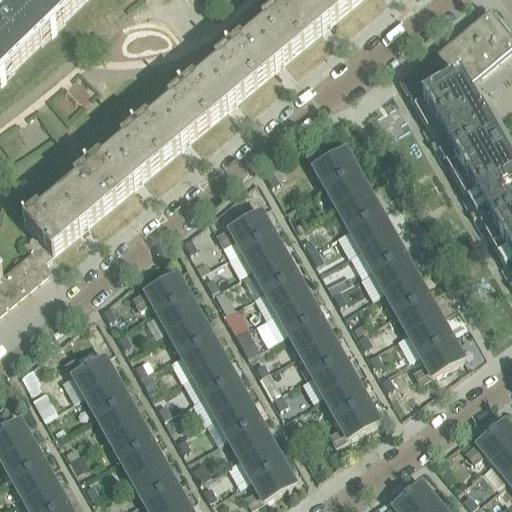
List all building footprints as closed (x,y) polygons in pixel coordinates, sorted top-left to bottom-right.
[(55,35),(78,13),(90,0),(31,0),(24,8),(54,39),(57,37),(55,35)] [(350,14),(338,0),(306,0),(281,22),(278,18),(275,20),(303,54),(322,38),(323,38),(332,31),(331,31),(350,14)] [(338,0),(350,14),(367,0),(338,0)] [(4,84),(27,62),(50,40),(52,42),(54,39),(24,8),(2,28),(0,26),(0,84),(4,88),(6,86),(4,84)] [(511,56),(511,45),(489,18),(471,33),(476,39),(471,43),(480,55),(488,49),(498,60),(495,63),(499,67),(511,56)] [(303,54),(275,20),(272,22),(276,26),(266,34),(234,61),(231,57),(228,59),(256,93),(275,77),(276,77),(280,74),(284,70),(284,69),(303,54)] [(498,60),(488,49),(480,55),(471,43),(476,39),(471,33),(453,49),(481,83),(499,67),(495,63),(498,60)] [(453,49),(422,74),(423,75),(422,76),(440,97),(461,85),(466,94),(468,93),(481,83),(453,49)] [(256,93),(228,59),(225,61),(229,65),(187,100),(184,96),(181,98),(209,132),(228,116),(229,116),(229,117),(237,110),(237,109),(256,93)] [(440,97),(422,76),(423,75),(422,74),(403,90),(414,110),(440,97)] [(506,160),(468,93),(466,94),(461,85),(440,97),(414,110),(457,188),(506,160)] [(209,132),(181,98),(178,101),(182,104),(150,131),(140,139),(137,135),(134,138),(162,171),(181,156),(182,155),(182,156),(190,149),(190,148),(209,132)] [(162,171),(134,138),(131,140),(135,144),(93,178),(90,175),(87,177),(115,210),(134,195),(134,194),(135,195),(143,188),(143,187),(162,171)] [(358,178),(354,171),(346,157),(324,169),(318,157),(307,163),(326,196),(358,178)] [(511,246),(511,171),(506,160),(457,188),(496,256),(511,246)] [(115,210),(87,177),(84,179),(88,183),(31,230),(28,226),(25,229),(35,242),(53,262),(80,240),(81,240),(85,237),(89,233),(88,233),(115,210)] [(370,200),(364,188),(358,178),(326,196),(338,217),(370,200)] [(382,221),(378,213),(370,200),(338,217),(350,238),(382,221)] [(290,223),(300,216),(297,213),(288,219),(290,223)] [(274,240),(270,234),(262,219),(218,244),(224,254),(236,248),(242,259),(274,240)] [(394,241),(387,230),(382,221),(350,238),(361,259),(394,241)] [(306,235),(302,228),(295,231),(300,239),(306,235)] [(285,261),(279,250),(274,240),(242,259),(253,279),(285,261)] [(405,262),(402,255),(394,241),(361,259),(373,280),(405,262)] [(53,262),(35,242),(24,251),(32,260),(43,271),(53,262)] [(311,245),(302,249),(309,261),(317,257),(311,245)] [(197,257),(191,246),(184,250),(190,261),(197,257)] [(511,246),(496,256),(511,284),(511,246)] [(324,269),(317,257),(309,261),(311,265),(316,273),(324,269)] [(50,280),(43,271),(32,260),(23,268),(39,288),(40,289),(40,288),(49,280),(50,281),(50,280)] [(297,282),(293,275),(285,261),(253,279),(265,301),(297,282)] [(417,283),(411,272),(405,262),(373,280),(385,301),(417,283)] [(39,288),(23,268),(12,276),(30,296),(39,288)] [(12,276),(3,284),(2,284),(19,305),(29,297),(30,297),(30,296),(12,276)] [(190,304),(186,296),(178,282),(134,306),(140,317),(151,310),(158,322),(190,304)] [(309,304),(303,292),(297,282),(265,301),(277,322),(309,304)] [(335,300),(353,291),(350,283),(331,293),(335,300)] [(429,304),(425,297),(417,283),(385,301),(397,322),(429,304)] [(20,305),(19,305),(2,284),(0,286),(0,301),(9,313),(19,305),(19,306),(20,305)] [(220,296),(213,284),(206,288),(213,300),(220,296)] [(235,317),(225,298),(216,302),(226,321),(235,317)] [(347,309),(340,298),(332,302),(334,305),(339,314),(347,309)] [(10,314),(9,313),(0,301),(0,320),(9,314),(10,314)] [(202,325),(195,313),(190,304),(158,322),(170,343),(202,325)] [(321,324),(309,304),(277,322),(289,343),(321,324)] [(441,325),(434,313),(429,304),(397,322),(409,343),(441,325)] [(111,313),(103,317),(109,329),(117,325),(111,313)] [(333,346),(327,334),(321,324),(289,343),(301,364),(333,346)] [(213,345),(209,338),(202,325),(170,343),(181,363),(213,345)] [(251,335),(245,325),(233,332),(238,341),(251,335)] [(452,346),(449,339),(441,325),(409,343),(420,364),(452,346)] [(369,336),(365,329),(354,335),(358,342),(369,336)] [(376,348),(370,339),(361,344),(366,354),(376,348)] [(132,352),(125,340),(118,344),(125,356),(132,352)] [(225,366),(219,355),(213,345),(181,363),(193,384),(225,366)] [(345,367),(333,346),(301,364),(313,385),(345,367)] [(421,391),(464,367),(452,346),(420,364),(426,374),(415,381),(421,391)] [(261,355),(257,348),(254,347),(246,351),(251,361),(261,355)] [(117,387),(111,376),(105,365),(95,371),(90,361),(78,367),(77,366),(67,372),(85,404),(117,387)] [(386,371),(380,361),(372,365),(378,376),(386,371)] [(237,387),(233,380),(225,366),(193,384),(205,405),(237,387)] [(267,367),(258,372),(263,382),(272,377),(267,367)] [(356,387),(345,367),(313,385),(325,406),(356,387)] [(143,369),(135,374),(142,386),(143,385),(149,381),(143,369)] [(40,397),(30,378),(23,384),(33,401),(40,397)] [(162,391),(155,379),(143,385),(150,398),(162,391)] [(395,394),(389,383),(380,387),(382,391),(387,399),(395,394)] [(129,408),(125,401),(117,387),(85,404),(97,426),(129,408)] [(249,408),(242,397),(237,387),(205,405),(217,426),(249,408)] [(368,408),(364,401),(356,387),(325,406),(336,426),(368,408)] [(283,401),(277,390),(268,395),(274,406),(283,401)] [(47,399),(33,406),(45,428),(59,421),(58,419),(47,399)] [(289,411),(283,401),(274,406),(280,417),(289,411)] [(141,429),(135,417),(129,408),(97,426),(109,447),(141,429)] [(177,421),(171,408),(160,414),(158,414),(165,428),(177,421)] [(260,428),(249,408),(217,426),(228,446),(260,428)] [(337,454),(380,429),(368,408),(336,426),(342,437),(331,443),(337,454)] [(184,429),(180,421),(169,427),(174,435),(184,429)] [(299,436),(292,424),(285,428),(292,441),(299,436)] [(33,449),(27,438),(21,428),(0,439),(0,465),(1,467),(33,449)] [(272,450),(270,446),(260,428),(228,446),(240,468),(272,450)] [(493,471),(511,454),(511,436),(505,428),(467,461),(475,470),(485,461),(493,471)] [(153,449),(149,443),(141,429),(109,447),(121,467),(153,449)] [(68,442),(64,434),(55,439),(60,447),(68,442)] [(192,456),(185,445),(178,449),(184,461),(192,456)] [(45,470),(41,463),(33,449),(1,467),(13,489),(45,470)] [(164,470),(159,460),(153,449),(121,467),(132,488),(164,470)] [(284,470),(280,464),(272,450),(240,468),(252,488),(284,470)] [(80,461),(76,454),(67,460),(71,467),(80,461)] [(508,489),(511,486),(511,454),(493,471),(508,489)] [(89,474),(82,462),(71,469),(77,481),(89,474)] [(57,491),(51,480),(45,470),(13,489),(24,509),(57,491)] [(177,492),(173,485),(164,470),(132,488),(144,509),(177,492)] [(250,511),(260,511),(296,492),(284,470),(252,488),(258,499),(247,506),(250,511)] [(207,486),(202,474),(194,478),(200,489),(207,486)] [(457,486),(449,475),(441,481),(450,491),(457,486)] [(468,511),(481,511),(487,507),(472,489),(459,500),(468,511)] [(68,511),(69,511),(57,491),(24,509),(26,511),(68,511)] [(434,511),(437,509),(422,491),(396,511),(434,511)] [(86,496),(92,507),(100,503),(94,492),(86,496)] [(187,511),(188,511),(182,501),(177,492),(144,509),(145,511),(187,511)] [(218,505),(211,493),(205,497),(211,509),(218,505)]
